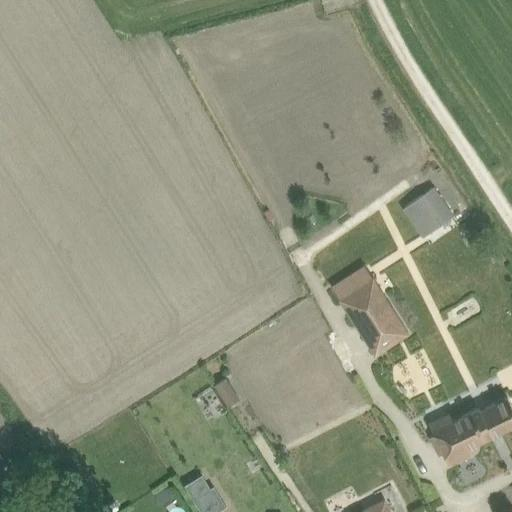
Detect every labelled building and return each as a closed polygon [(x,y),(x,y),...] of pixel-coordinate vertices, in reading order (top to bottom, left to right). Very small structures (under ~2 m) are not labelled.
[(456,214),(436,184),(406,203),(427,234),(456,214)] [(414,329),(368,260),(334,283),(381,351),(414,329)] [(215,369),(202,377),(216,399),(229,391),(215,369)] [(511,428),(511,393),(511,391),(458,415),(454,407),(430,418),(451,463),(482,448),(480,443),(511,428)] [(392,511),(384,496),(353,511),(392,511)] [(160,511),(178,511),(169,499),(157,508),(160,511)]
